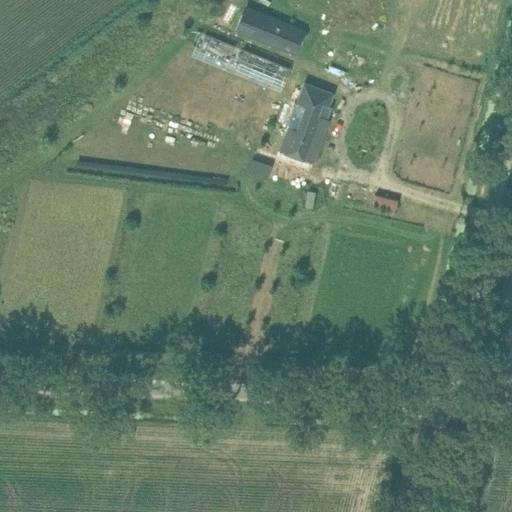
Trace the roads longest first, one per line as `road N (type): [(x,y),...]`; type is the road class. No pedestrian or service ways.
road 1 (unclassified): [(429,406),(0,385)]
road 2 (unclassified): [(429,406),(511,77)]
